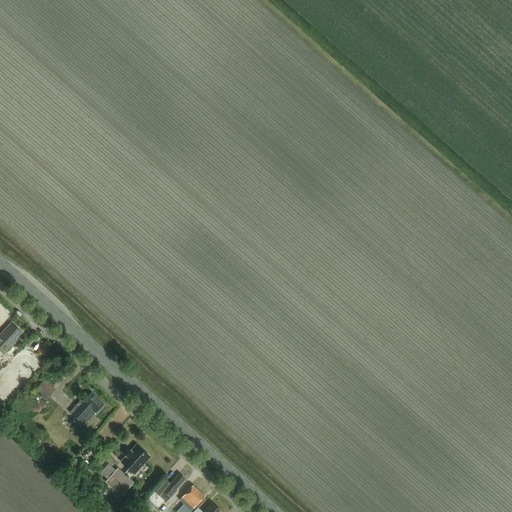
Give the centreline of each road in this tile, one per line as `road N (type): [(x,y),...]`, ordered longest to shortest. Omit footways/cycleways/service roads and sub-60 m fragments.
road 1 (secondary): [(273,511),(0,263)]
road 2 (unclassified): [(246,511),(0,288)]
